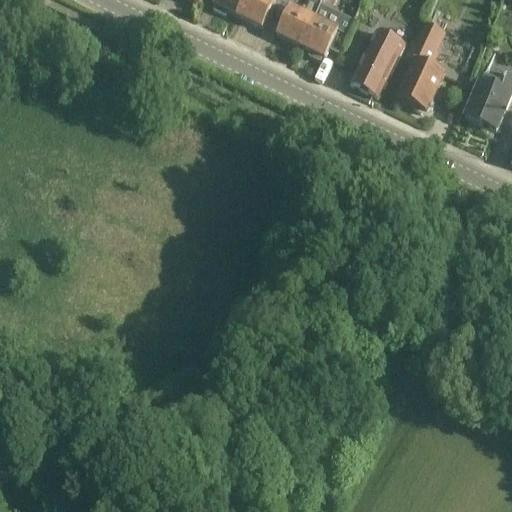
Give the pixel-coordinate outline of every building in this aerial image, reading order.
[(180,0),(186,3),(186,5),(191,8),(194,6),(199,9),(203,0),(180,0)] [(216,0),(212,10),(215,11),(213,15),(223,20),(225,16),(237,22),(247,0),(216,0)] [(261,33),(276,3),(268,0),(247,0),(237,22),(261,33)] [(300,52),(310,56),(308,59),(318,64),(320,61),(324,63),(331,49),(340,53),(354,25),(330,14),(336,0),(324,0),(319,12),(314,22),(300,52)] [(319,12),(324,0),(310,0),(308,7),(319,12)] [(300,52),(314,22),(290,10),(275,40),(300,52)] [(407,63),(413,65),(395,102),(410,110),(410,113),(419,117),(421,115),(422,115),(426,114),(426,113),(429,113),(432,108),(430,104),(443,77),(435,73),(439,66),(435,64),(438,56),(437,55),(445,39),(426,29),(417,47),(415,46),(407,63)] [(378,103),(405,50),(376,34),(348,88),(378,103)] [(478,85),(462,122),(480,129),(481,127),(488,130),(487,132),(498,137),(511,103),(511,83),(507,81),(503,92),(498,90),(499,87),(483,80),(480,86),(478,85)]
